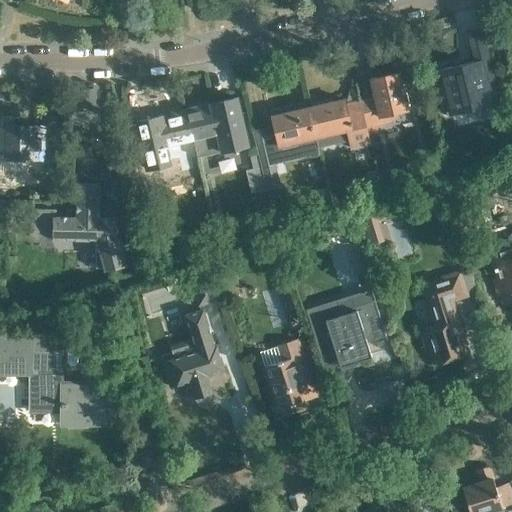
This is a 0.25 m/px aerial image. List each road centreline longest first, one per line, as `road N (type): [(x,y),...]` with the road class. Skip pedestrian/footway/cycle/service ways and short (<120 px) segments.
road 1 (unclassified): [(0,61),(129,61),(420,0)]
road 2 (unclassified): [(183,511),(511,400)]
